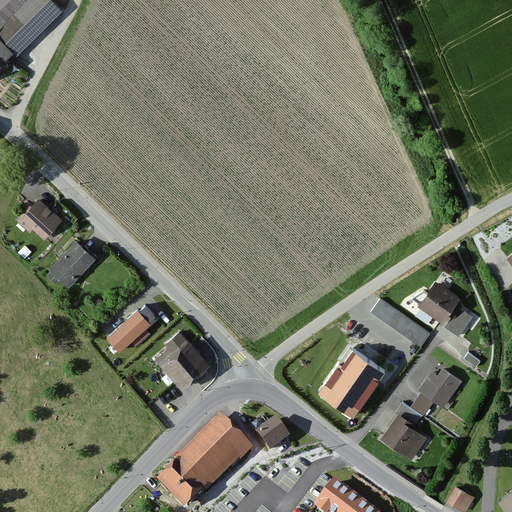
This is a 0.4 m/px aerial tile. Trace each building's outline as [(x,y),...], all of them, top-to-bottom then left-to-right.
[(0,0),(0,67),(60,10),(49,0),(0,0)] [(61,221),(36,199),(16,221),(27,232),(31,228),(43,239),(61,221)] [(93,258),(75,240),(46,268),(48,270),(45,274),(54,283),(59,279),(66,285),(93,258)] [(460,300),(434,281),(416,304),(442,324),(460,300)] [(116,314),(144,344),(166,324),(138,294),(116,314)] [(430,333),(380,298),(371,311),(420,346),(430,333)] [(208,364),(174,330),(150,353),(183,387),(208,364)] [(383,370),(348,346),(318,391),(353,415),(383,370)] [(420,391),(411,405),(423,413),(432,399),(443,407),(460,382),(440,368),(435,375),(429,370),(416,389),(420,391)] [(394,415),(380,437),(412,459),(427,437),(394,415)] [(252,450),(219,416),(154,480),(183,509),(236,458),(240,462),(252,450)] [(275,418),(255,432),(269,451),(289,436),(275,418)] [(378,511),(333,478),(312,505),(321,511),(378,511)] [(473,495),(454,485),(446,500),(465,511),(473,495)] [(511,511),(511,487),(498,498),(508,511),(511,511)]
